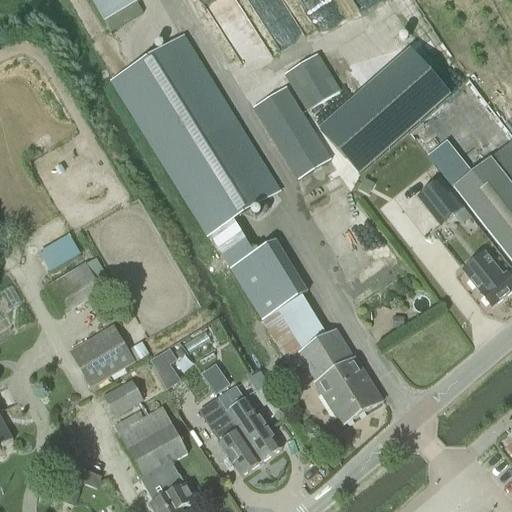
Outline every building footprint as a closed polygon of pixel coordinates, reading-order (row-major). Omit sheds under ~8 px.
[(203,0),(232,52),(255,40),(233,0),(203,0)] [(137,5),(104,24),(110,34),(143,15),(137,5)] [(301,38),(290,17),(270,27),(280,48),(301,38)] [(209,237),(277,195),(182,40),(114,82),(209,237)] [(410,53),(319,132),(359,178),(450,98),(410,53)] [(317,57),(285,78),(307,114),(340,94),(317,57)] [(330,163),(286,90),(253,110),(298,183),(330,163)] [(511,144),(491,161),(511,187),(511,144)] [(511,264),(511,187),(491,161),(453,191),(511,264)] [(440,230),(462,212),(439,184),(417,201),(440,230)] [(71,235),(40,252),(52,273),(83,255),(71,235)] [(262,323),(306,296),(275,245),(231,272),(262,323)] [(491,311),(511,294),(511,282),(506,276),(503,278),(492,264),(491,265),(484,256),(462,274),(491,311)] [(47,287),(63,315),(110,289),(94,261),(47,287)] [(222,358),(239,349),(223,320),(206,329),(222,358)] [(393,320),(393,330),(404,331),(404,321),(393,320)] [(92,388),(135,364),(129,353),(115,328),(72,352),(92,388)] [(342,430),(383,404),(356,362),(354,363),(336,334),(299,357),(317,386),(315,387),(342,430)] [(142,346),(129,353),(135,364),(148,357),(142,346)] [(115,419),(142,404),(131,384),(105,399),(115,419)] [(289,390),(286,401),(297,404),(299,393),(289,390)] [(236,391),(218,403),(227,416),(238,432),(259,465),(260,466),(281,453),(258,419),(256,421),(244,404),(236,391)] [(206,393),(191,404),(199,415),(220,445),(220,446),(218,447),(240,480),(260,466),(259,465),(238,432),(227,416),(218,403),(218,402),(214,405),(206,393)] [(171,466),(188,457),(162,411),(114,438),(140,484),(171,466)] [(0,449),(12,443),(0,421),(0,449)] [(181,490),(176,481),(179,480),(171,466),(140,484),(152,506),(149,508),(151,511),(180,511),(179,510),(184,507),(186,510),(195,504),(185,487),(181,490)] [(76,471),(74,481),(101,487),(103,477),(76,471)] [(66,494),(62,506),(74,510),(78,498),(66,494)]
